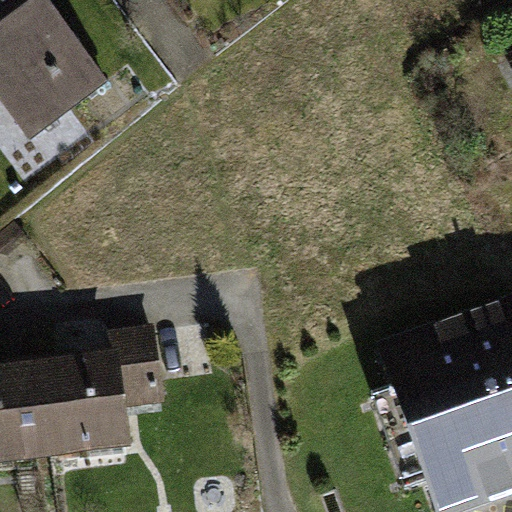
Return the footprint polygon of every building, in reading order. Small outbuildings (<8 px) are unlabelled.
[(44,0),(0,0),(0,81),(1,81),(38,130),(105,80),(44,0)] [(28,238),(14,221),(0,232),(0,252),(9,253),(28,238)] [(511,308),(383,353),(438,511),(455,511),(511,492),(511,308)] [(114,360),(41,370),(51,453),(126,444),(119,387),(159,382),(152,330),(111,336),(114,360)] [(0,459),(51,453),(41,370),(0,374),(0,459)]
